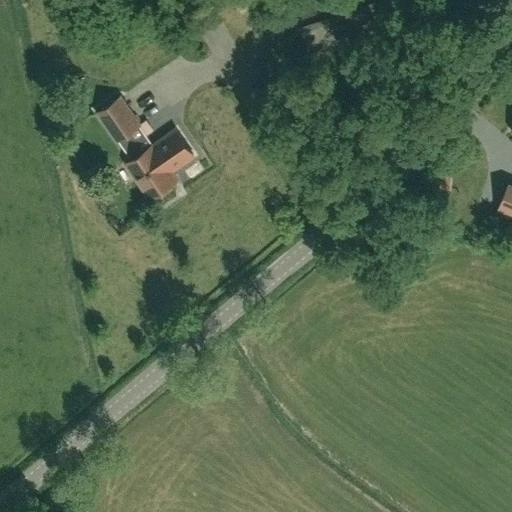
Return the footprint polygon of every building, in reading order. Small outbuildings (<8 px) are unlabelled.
[(208,4),(206,0),(180,0),(187,13),(208,4)] [(294,0),(312,53),(395,25),(386,0),(294,0)] [(100,110),(119,139),(141,124),(121,96),(100,110)] [(155,145),(154,144),(127,162),(151,196),(177,178),(171,170),(194,155),(177,130),(155,145)] [(511,184),(510,183),(509,183),(508,183),(501,200),(498,209),(511,215),(511,184)]
